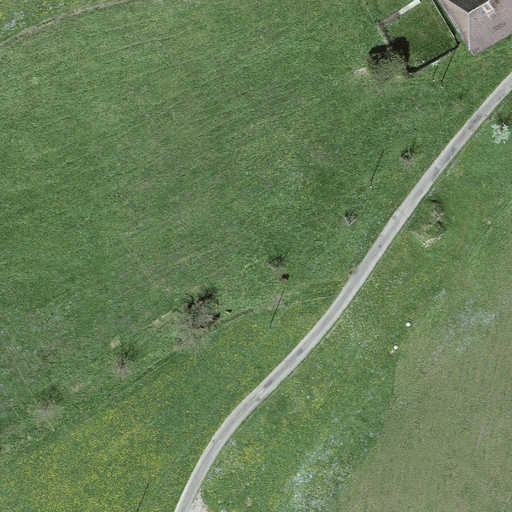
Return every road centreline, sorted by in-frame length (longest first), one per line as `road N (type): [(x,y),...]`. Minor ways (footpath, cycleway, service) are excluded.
road 1 (track): [(181,511),(227,429),(306,346),(511,82)]
road 2 (track): [(0,52),(126,0)]
